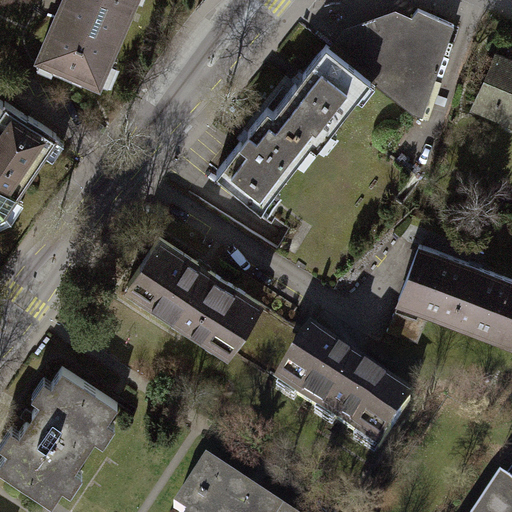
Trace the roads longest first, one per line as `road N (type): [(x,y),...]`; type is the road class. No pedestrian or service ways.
road 1 (tertiary): [(175,106),(0,337)]
road 2 (tertiary): [(175,106),(262,0)]
